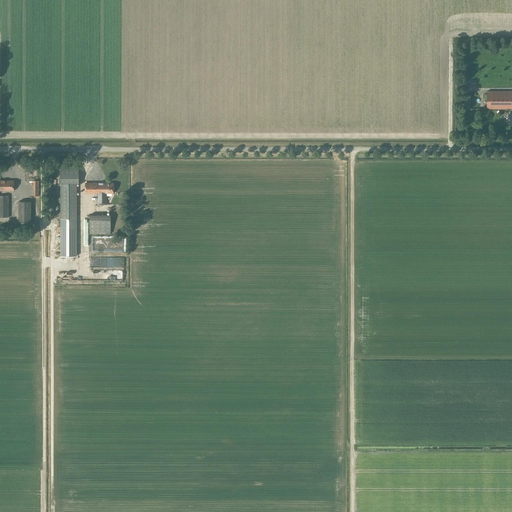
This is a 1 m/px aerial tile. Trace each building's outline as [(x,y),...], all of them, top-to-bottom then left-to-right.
[(511,91),(487,91),(487,108),(511,108),(511,91)] [(462,109),(470,108),(470,94),(462,94),(462,109)] [(60,164),(60,219),(76,219),(76,183),(79,183),(79,164),(60,164)] [(0,190),(9,191),(13,191),(13,181),(0,180),(0,190)] [(113,193),(113,183),(85,183),(85,193),(97,193),(97,204),(106,204),(106,193),(113,193)] [(0,217),(9,217),(9,195),(0,195),(0,217)] [(31,226),(31,201),(18,201),(18,226),(31,226)] [(89,215),(89,233),(111,233),(111,215),(89,215)] [(76,219),(60,219),(60,256),(76,256),(76,219)]
